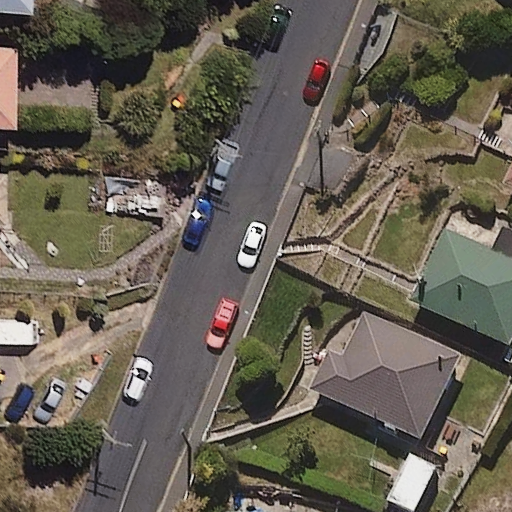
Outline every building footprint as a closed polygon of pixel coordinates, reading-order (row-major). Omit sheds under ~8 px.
[(97,0),(57,0),(92,14),(97,0)] [(11,43),(0,42),(0,117),(6,118),(11,43)] [(511,164),(502,186),(511,190),(511,164)] [(511,342),(511,231),(502,227),(491,250),(445,229),(410,303),(509,349),(511,342)] [(461,359),(365,314),(344,359),(326,351),(307,392),(421,445),(461,359)] [(415,511),(435,470),(409,457),(387,503),(405,511),(415,511)]
